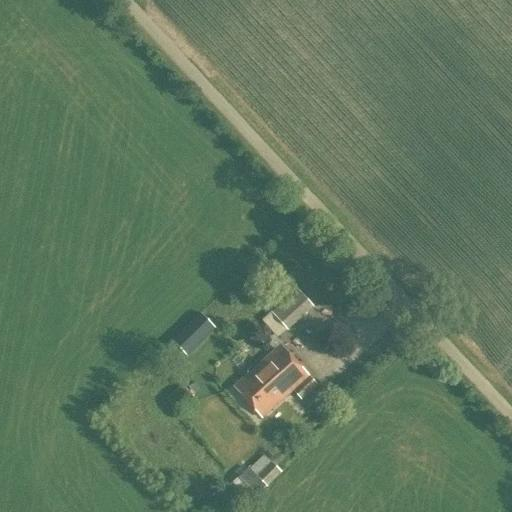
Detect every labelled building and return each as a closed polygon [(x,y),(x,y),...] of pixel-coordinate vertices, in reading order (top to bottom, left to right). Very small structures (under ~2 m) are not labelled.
[(287,330),(312,307),(297,290),(272,313),(287,330)] [(187,357),(215,329),(200,313),(172,341),(186,356),(187,357)] [(186,356),(172,341),(163,350),(178,364),(186,356)] [(249,404),(294,363),(280,348),(235,389),(249,404)] [(294,363),(249,404),(262,419),(308,378),(294,363)] [(182,415),(197,402),(187,390),(172,403),(182,415)] [(255,497),(280,473),(270,462),(254,477),(247,469),(238,479),(255,497)]
